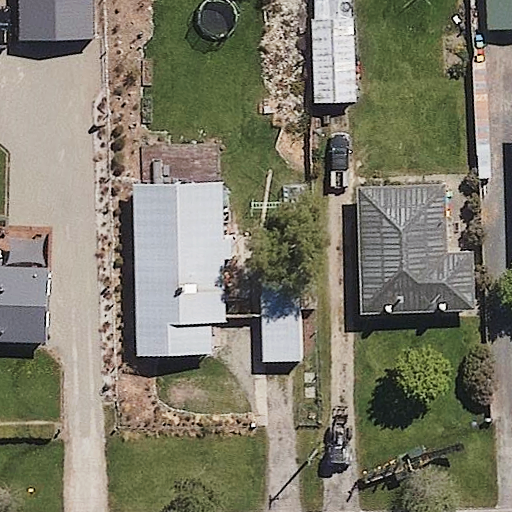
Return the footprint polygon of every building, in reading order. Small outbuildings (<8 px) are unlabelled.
[(358,0),(312,0),(316,100),(362,98),(358,0)] [(511,0),(487,0),(488,28),(511,27),(511,0)] [(138,353),(218,350),(217,320),(238,320),(232,174),(132,177),(138,353)] [(454,175),(358,179),(363,314),(483,309),(480,249),(457,250),(454,175)] [(102,207),(59,208),(61,270),(105,268),(102,207)] [(56,262),(0,262),(0,337),(57,336),(56,262)] [(306,277),(262,279),(265,361),(309,360),(306,277)]
